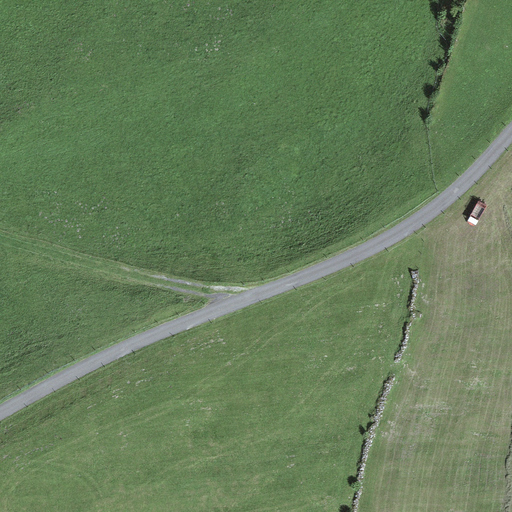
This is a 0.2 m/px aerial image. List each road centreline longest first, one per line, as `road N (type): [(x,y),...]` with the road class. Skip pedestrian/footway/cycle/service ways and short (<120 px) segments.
road 1 (unclassified): [(511,131),(448,197),(391,237),(105,356),(0,412)]
road 2 (track): [(0,239),(245,300)]
